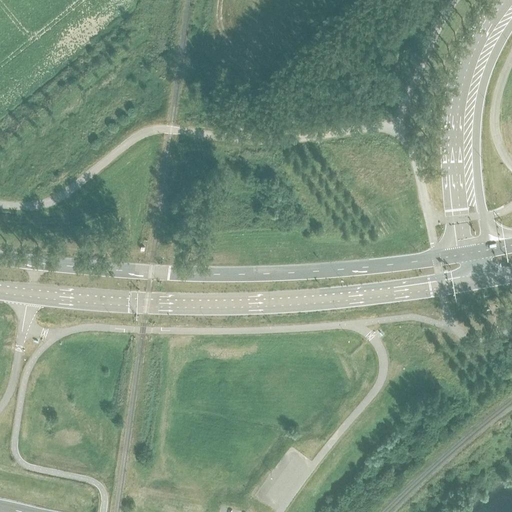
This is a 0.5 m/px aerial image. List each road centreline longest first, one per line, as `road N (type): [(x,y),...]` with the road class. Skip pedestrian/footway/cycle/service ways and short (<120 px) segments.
road 1 (trunk): [(0,292),(215,308),(422,291)]
road 2 (trunk): [(417,261),(212,274),(0,258)]
road 3 (unclassified): [(391,126),(241,140),(151,130),(44,203),(0,205)]
road 4 (primary): [(506,0),(473,50),(460,91),(460,218)]
road 5 (primary): [(482,216),(478,107),(511,23)]
road 6 (unclassified): [(447,0),(391,126)]
